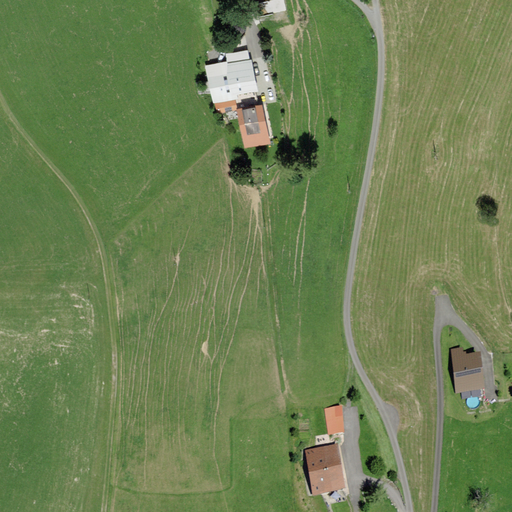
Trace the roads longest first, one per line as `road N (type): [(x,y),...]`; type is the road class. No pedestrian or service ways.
road 1 (unclassified): [(409,511),(396,449),(356,362),(346,318),(379,93),(374,0)]
road 2 (track): [(0,95),(98,235),(114,344),(106,511)]
